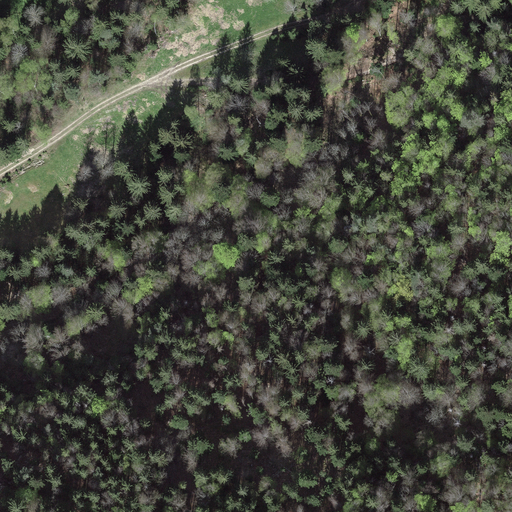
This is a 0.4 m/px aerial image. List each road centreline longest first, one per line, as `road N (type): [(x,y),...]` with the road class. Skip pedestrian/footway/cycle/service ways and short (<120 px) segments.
road 1 (track): [(146,86),(344,67),(401,39),(435,0)]
road 2 (track): [(355,0),(146,86)]
road 3 (track): [(0,173),(146,86)]
